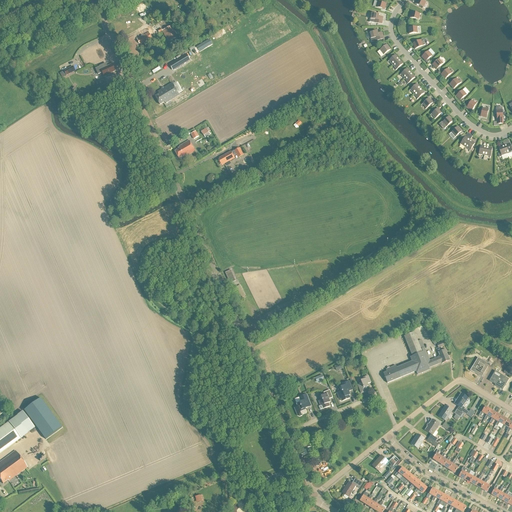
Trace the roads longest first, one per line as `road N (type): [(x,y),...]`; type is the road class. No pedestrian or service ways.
road 1 (residential): [(314,495),(95,0)]
road 2 (residential): [(511,129),(476,129),(407,55),(390,29),(404,1)]
road 3 (residential): [(502,511),(422,468),(387,436)]
